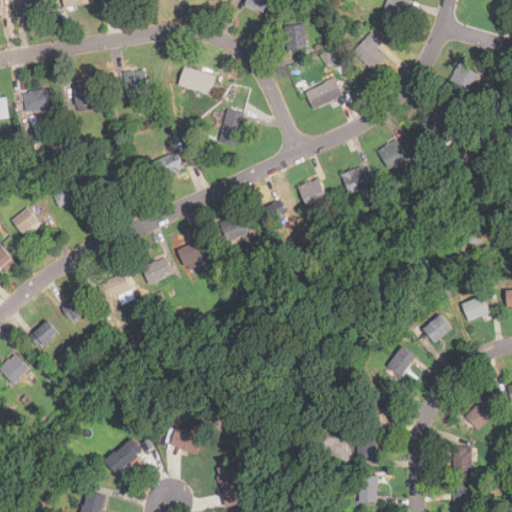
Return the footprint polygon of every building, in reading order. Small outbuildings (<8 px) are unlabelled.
[(16,0),(20,18),(48,12),(45,0),(16,0)] [(95,0),(63,0),(65,8),(96,2),(95,0)] [(269,0),(247,0),(245,6),(265,12),(269,0)] [(385,0),(384,23),(404,25),(405,0),(385,0)] [(302,24),(284,26),(288,52),(306,49),(302,24)] [(383,43),(372,32),(353,52),(372,71),(383,59),(375,51),(383,43)] [(448,80),(467,93),(479,75),(460,62),(448,80)] [(210,96),(216,76),(185,67),(179,86),(210,96)] [(126,92),(146,91),(145,70),(125,71),(126,92)] [(306,91),(314,109),(343,96),(334,78),(306,91)] [(72,86),(79,109),(99,103),(92,80),(72,86)] [(23,92),(25,111),(53,108),(52,89),(23,92)] [(0,97),(0,119),(9,119),(7,97),(0,97)] [(245,114),(227,109),(219,142),(236,147),(245,114)] [(434,141),(449,126),(434,111),(420,126),(434,141)] [(379,151),(390,169),(408,157),(397,139),(379,151)] [(183,170),(177,152),(153,160),(159,178),(183,170)] [(371,184),(361,165),(342,176),(351,194),(371,184)] [(102,181),(109,200),(142,186),(135,167),(102,181)] [(51,190),(59,207),(86,194),(77,177),(51,190)] [(299,186),(308,211),(328,204),(320,179),(299,186)] [(286,216),(279,201),(262,209),(269,224),(286,216)] [(13,220),(25,234),(40,221),(28,207),(13,220)] [(248,232),(240,213),(220,221),(228,241),(248,232)] [(189,271),(194,268),(192,262),(211,254),(204,238),(179,249),(189,271)] [(0,271),(13,265),(0,241),(0,271)] [(150,282),(173,273),(166,256),(143,266),(150,282)] [(105,300),(132,289),(125,272),(98,284),(105,300)] [(73,320),(93,307),(84,294),(64,307),(73,320)] [(469,321),(491,312),(484,295),(462,303),(469,321)] [(454,328),(442,314),(424,328),(435,343),(454,328)] [(42,349),(59,332),(48,319),(30,337),(42,349)] [(400,376),(416,355),(403,345),(387,366),(400,376)] [(29,368),(15,354),(0,368),(14,383),(29,368)] [(381,389),(361,385),(355,410),(375,415),(381,389)] [(478,428),(502,406),(490,393),(466,415),(478,428)] [(196,455),(203,437),(178,427),(171,445),(196,455)] [(377,456),(377,429),(355,429),(355,456),(377,456)] [(143,451),(131,437),(105,459),(117,473),(143,451)] [(471,446),(454,446),(454,480),(471,480),(471,446)] [(216,468),(228,507),(246,502),(234,463),(216,468)] [(378,475),(359,475),(359,502),(378,502),(378,475)] [(101,511),(106,495),(88,491),(81,511),(101,511)] [(455,511),(474,511),(473,491),(454,492),(455,511)]
